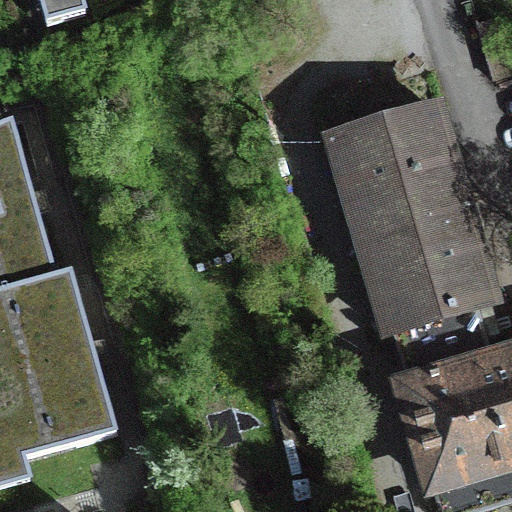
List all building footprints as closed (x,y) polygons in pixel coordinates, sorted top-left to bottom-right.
[(104,0),(56,0),(68,40),(108,29),(100,1),(104,0)] [(500,315),(441,114),(317,150),(377,351),(500,315)] [(0,301),(48,287),(1,133),(0,133),(0,301)] [(62,282),(48,287),(0,301),(0,477),(110,446),(62,282)] [(434,511),(511,491),(511,359),(385,393),(416,511),(434,511)]
